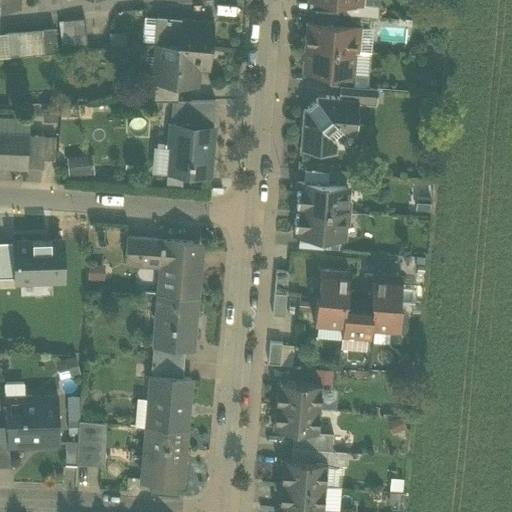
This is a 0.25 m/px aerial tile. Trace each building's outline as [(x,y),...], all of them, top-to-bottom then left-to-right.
[(361,2),(342,0),(341,12),(377,15),(378,3),(361,2)] [(313,22),(337,24),(338,12),(314,10),(313,22)] [(63,18),(66,44),(88,43),(85,16),(63,18)] [(158,43),(160,18),(143,17),(141,42),(158,43)] [(158,43),(179,43),(181,18),(160,18),(158,43)] [(213,21),(181,18),(179,43),(211,45),(213,21)] [(308,22),(306,45),(353,49),(353,50),(357,50),(359,26),(337,24),(313,22),(308,22)] [(359,26),(357,50),(370,51),(372,27),(359,26)] [(42,30),(44,53),(56,52),(54,29),(42,30)] [(42,30),(16,32),(19,55),(44,53),(42,30)] [(107,33),(109,47),(126,45),(125,31),(107,33)] [(5,33),(7,56),(19,55),(16,32),(5,33)] [(445,39),(428,38),(427,56),(443,57),(445,39)] [(209,69),(211,45),(179,43),(158,43),(157,55),(153,81),(178,84),(194,86),(196,68),(209,69)] [(351,73),(353,50),(353,49),(306,45),(303,69),(330,71),(351,73)] [(367,87),(370,51),(357,50),(353,50),(351,73),(354,74),(353,85),(367,87)] [(153,81),(157,55),(144,54),(140,80),(152,81),(152,80),(153,81)] [(329,83),(340,84),(353,85),(354,74),(351,73),(330,71),(329,83)] [(173,100),(176,100),(178,84),(153,81),(152,80),(152,81),(150,100),(173,100)] [(367,87),(353,85),(340,84),(339,96),(339,100),(356,102),(356,103),(374,105),(376,87),(367,87)] [(303,147),(332,149),(333,137),(332,136),(341,129),(342,129),(354,130),(356,103),(356,102),(339,100),(339,96),(325,95),(325,99),(316,98),(307,106),(306,115),(302,115),(301,128),(305,129),(303,147)] [(173,100),(172,122),(188,124),(190,100),(173,100)] [(188,124),(213,126),(215,100),(190,100),(188,124)] [(0,116),(0,132),(28,134),(28,118),(0,116)] [(183,174),(208,176),(210,161),(208,161),(209,148),(211,148),(213,126),(188,124),(172,122),(170,147),(172,147),(170,173),(183,174)] [(7,166),(27,167),(27,165),(29,134),(28,134),(0,132),(0,162),(7,163),(7,166)] [(27,165),(42,166),(42,159),(43,135),(29,134),(27,165)] [(43,135),(42,159),(55,160),(57,136),(43,135)] [(165,173),(170,173),(172,147),(170,147),(153,146),(151,171),(165,173)] [(92,154),(66,156),(68,178),(94,175),(92,154)] [(303,182),(327,184),(328,172),(304,170),(303,182)] [(181,188),(183,174),(170,173),(165,173),(164,186),(181,188)] [(298,200),(297,207),(348,212),(349,200),(345,196),(344,196),(345,185),(327,184),(303,182),(297,181),(296,196),(300,196),(299,200),(298,200)] [(347,222),(348,212),(297,207),(297,214),(298,214),(298,218),(294,218),(293,233),(299,233),(323,235),(341,237),(342,226),(347,222)] [(298,245),(322,247),(323,235),(299,233),(298,245)] [(159,266),(156,292),(196,295),(198,268),(189,267),(192,241),(126,235),(123,263),(136,264),(136,258),(159,260),(159,266)] [(62,240),(14,241),(15,277),(15,281),(63,280),(62,240)] [(0,277),(15,277),(14,241),(0,241),(0,277)] [(201,242),(192,241),(189,267),(198,268),(201,242)] [(104,263),(89,262),(88,278),(104,279),(104,263)] [(319,267),(317,295),(317,296),(346,298),(348,270),(319,267)] [(274,292),(286,293),(288,271),(276,270),(274,292)] [(372,272),(370,300),(399,303),(399,302),(400,284),(401,274),(372,272)] [(400,284),(399,302),(400,302),(415,303),(416,285),(400,284)] [(192,348),(196,295),(156,292),(152,345),(184,347),(192,348)] [(272,314),(284,315),(286,293),(274,292),(272,314)] [(317,324),(341,326),(342,327),(343,306),(344,306),(345,299),(346,299),(346,298),(317,296),(317,295),(316,295),(313,324),(317,324)] [(400,302),(399,302),(399,303),(370,300),(370,301),(371,301),(371,308),(370,329),(389,330),(398,331),(400,302)] [(369,337),(370,329),(371,308),(344,306),(343,306),(342,327),(341,326),(340,335),(341,335),(366,337),(369,337)] [(340,338),(340,335),(341,326),(317,324),(316,336),(340,338)] [(370,329),(369,337),(369,341),(388,342),(389,330),(370,329)] [(366,337),(341,335),(340,348),(365,350),(366,337)] [(268,362),(280,363),(282,342),(270,341),(268,362)] [(282,342),(280,363),(292,365),(294,343),(282,342)] [(152,345),(151,359),(183,362),(184,347),(152,345)] [(75,355),(55,360),(59,377),(79,373),(75,355)] [(181,377),(183,362),(151,359),(149,374),(153,374),(181,377)] [(314,368),(313,383),(331,384),(332,369),(314,368)] [(147,397),(145,425),(149,426),(153,374),(149,374),(147,397)] [(153,374),(149,426),(186,429),(191,377),(181,377),(153,374)] [(276,380),(274,404),(319,408),(320,387),(321,384),(313,383),(276,380)] [(6,381),(6,398),(8,398),(8,402),(33,401),(33,397),(25,397),(24,381),(6,381)] [(320,387),(319,408),(335,409),(337,388),(320,387)] [(78,419),(78,395),(67,396),(67,420),(78,419)] [(8,439),(8,444),(59,443),(57,396),(33,397),(33,401),(8,402),(8,398),(6,398),(8,439)] [(145,425),(147,397),(137,396),(134,424),(145,425)] [(317,431),(319,408),(274,404),(273,428),(293,430),(317,432),(317,431)] [(400,415),(386,422),(392,434),(405,428),(400,415)] [(79,420),(77,441),(75,463),(100,465),(103,422),(79,420)] [(182,481),(186,429),(149,426),(145,425),(140,478),(151,479),(179,481),(182,481)] [(314,449),(331,450),(333,432),(317,431),(317,432),(293,430),(292,447),(314,449)] [(347,433),(333,432),(331,450),(345,451),(347,433)] [(8,439),(0,439),(0,466),(8,466),(8,444),(8,439)] [(65,462),(75,463),(77,441),(66,441),(65,462)] [(345,451),(331,450),(314,449),(313,461),(326,462),(331,462),(331,463),(341,464),(345,464),(345,451)] [(282,458),(280,482),(324,486),(326,462),(313,461),(282,458)] [(326,462),(324,486),(339,487),(341,464),(331,463),(331,462),(326,462)] [(150,492),(177,495),(179,481),(151,479),(150,492)] [(280,482),(278,505),(322,509),(324,486),(280,482)] [(324,486),(322,509),(337,510),(339,487),(324,486)]
